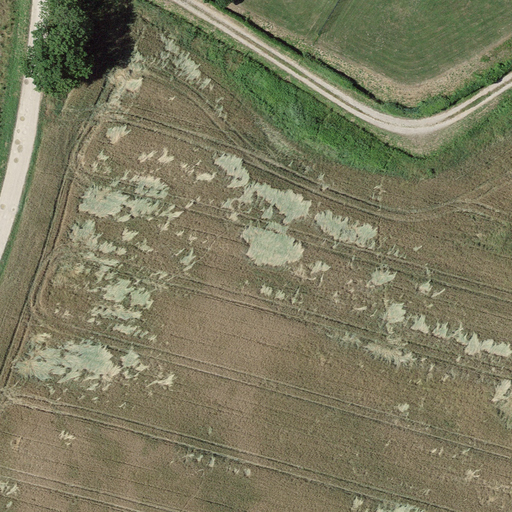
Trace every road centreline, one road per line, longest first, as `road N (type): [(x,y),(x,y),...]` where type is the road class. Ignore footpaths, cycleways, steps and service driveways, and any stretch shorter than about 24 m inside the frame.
road 1 (track): [(182,0),(395,126),(429,127),(511,79)]
road 2 (track): [(0,231),(24,145),(43,0)]
